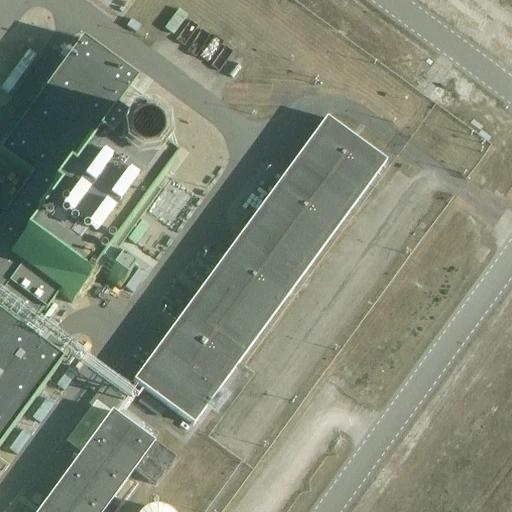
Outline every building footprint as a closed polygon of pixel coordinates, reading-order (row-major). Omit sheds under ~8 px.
[(174,30),(186,10),(177,4),(164,24),(174,30)] [(121,133),(105,122),(136,79),(81,39),(0,148),(0,154),(30,176),(0,217),(0,281),(43,313),(57,294),(71,304),(83,287),(87,290),(107,266),(115,271),(129,252),(121,246),(160,192),(155,189),(170,169),(154,158),(160,149),(158,137),(139,123),(127,125),(121,133)] [(18,53),(0,79),(0,83),(8,89),(28,60),(18,53)] [(132,382),(192,426),(385,162),(325,118),(132,382)] [(0,446),(59,366),(0,323),(0,446)] [(175,459),(110,412),(36,511),(102,511),(133,470),(155,486),(175,459)]
